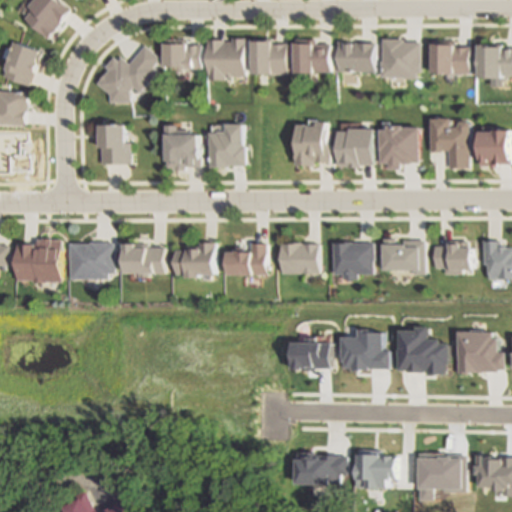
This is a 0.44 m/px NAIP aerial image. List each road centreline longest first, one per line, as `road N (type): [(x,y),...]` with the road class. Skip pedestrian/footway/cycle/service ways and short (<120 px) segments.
road 1 (residential): [(61,203),(62,102),(73,64),(116,22),(147,12),(511,8)]
road 2 (residential): [(0,203),(511,202)]
road 3 (residential): [(511,417),(292,415)]
